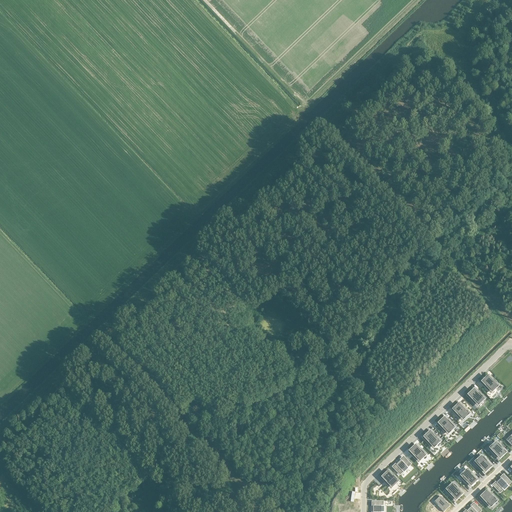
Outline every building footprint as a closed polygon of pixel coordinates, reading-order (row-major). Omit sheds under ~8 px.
[(488,335),(485,339),(493,348),(497,344),(488,335)] [(485,339),(481,343),(489,352),(493,348),(485,339)] [(481,343),(477,346),(485,355),(489,352),(481,343)] [(477,346),(473,350),(481,359),(485,355),(477,346)] [(473,350),(469,354),(478,363),(481,359),(473,350)] [(460,363),(456,367),(464,375),(468,372),(460,363)] [(456,367),(452,370),(460,379),(464,375),(456,367)] [(452,370),(448,374),(457,383),(460,379),(452,370)] [(448,374),(444,378),(453,387),(457,383),(448,374)] [(489,376),(481,383),(490,393),(498,386),(489,376)] [(444,378),(440,382),(449,390),(453,387),(444,378)] [(475,389),(468,396),(477,406),(484,399),(475,389)] [(431,391),(427,394),(436,403),(440,400),(431,391)] [(427,394),(423,398),(432,407),(436,403),(427,394)] [(423,398),(419,402),(428,411),(432,407),(423,398)] [(419,402),(416,406),(424,415),(428,411),(419,402)] [(460,404),(452,411),(462,420),(469,413),(460,404)] [(416,406),(412,409),(420,418),(424,415),(416,406)] [(402,418),(398,422),(407,431),(411,427),(402,418)] [(445,418),(438,424),(447,434),(454,427),(445,418)] [(398,422),(394,426),(403,435),(407,431),(398,422)] [(394,426),(391,430),(399,439),(403,435),(394,426)] [(391,430),(387,433),(395,442),(399,439),(391,430)] [(431,431),(423,438),(433,448),(440,441),(431,431)] [(387,433),(383,437),(391,446),(395,442),(387,433)] [(506,452),(497,443),(489,450),(499,459),(506,452)] [(416,445),(409,452),(418,462),(425,455),(416,445)] [(482,456),(475,463),(484,473),(492,466),(482,456)] [(396,465),(393,467),(400,474),(403,472),(402,471),(407,467),(410,465),(403,458),(401,460),(401,461),(397,465),(396,465)] [(468,470),(461,477),(470,487),(477,480),(468,470)] [(389,471),(382,478),(391,487),(398,481),(389,471)] [(496,483),(493,485),(500,492),(503,490),(502,489),(507,485),(508,485),(510,483),(504,476),(501,478),(502,479),(497,484),(496,483)] [(453,484),(446,491),(455,501),(463,494),(453,484)] [(487,491),(480,498),(490,508),(497,501),(487,491)] [(439,511),(438,511),(443,511),(448,508),(446,505),(445,506),(441,501),(441,500),(439,498),(432,504),(434,507),(435,506),(439,511)] [(373,506),(373,511),(381,511),(381,506),(382,507),(382,503),(372,502),(372,506),(373,506)]
